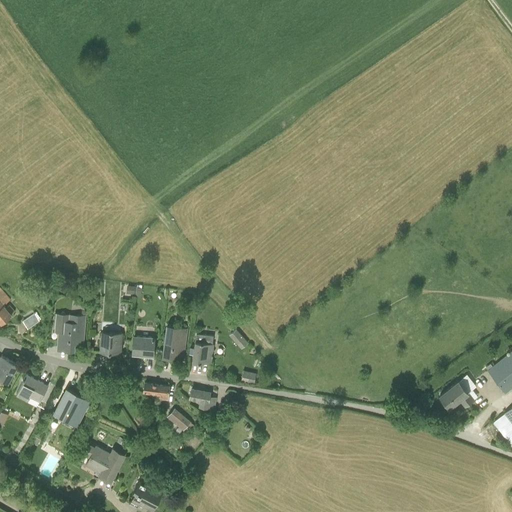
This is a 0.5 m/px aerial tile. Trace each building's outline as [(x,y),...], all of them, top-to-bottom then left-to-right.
[(6,307),(4,304),(10,299),(0,286),(0,319),(2,322),(15,310),(10,304),(6,307)] [(55,331),(59,331),(58,347),(74,348),(74,342),(83,343),(85,315),(57,312),(55,331)] [(23,320),(28,328),(38,321),(33,313),(23,320)] [(168,325),(163,355),(183,358),(187,328),(168,325)] [(241,347),(248,342),(236,328),(230,334),(241,347)] [(120,352),(121,332),(102,331),(101,351),(120,352)] [(211,361),(213,342),(212,342),(213,335),(196,333),(194,347),(194,352),(193,360),(201,361),(201,360),(211,361)] [(153,354),(154,337),(134,335),(133,353),(153,354)] [(511,350),(488,369),(506,392),(511,387),(511,350)] [(0,376),(8,381),(18,364),(2,354),(0,357),(0,376)] [(243,370),(242,378),(254,381),(256,373),(243,370)] [(40,399),(48,385),(26,373),(18,387),(19,387),(16,392),(28,398),(31,394),(40,399)] [(465,405),(473,399),(458,380),(440,394),(450,406),(460,398),(465,405)] [(168,398),(169,385),(145,382),(144,391),(163,393),(163,397),(168,398)] [(54,412),(67,419),(77,424),(79,418),(89,401),(67,388),(54,412)] [(211,392),(191,388),(189,399),(192,400),(192,398),(200,399),(199,406),(214,409),(216,396),(210,395),(211,392)] [(50,405),(54,407),(58,398),(54,396),(50,405)] [(511,405),(504,412),(505,413),(494,421),(511,444),(511,405)] [(194,425),(190,421),(175,408),(168,415),(188,432),(194,425)] [(0,425),(4,427),(10,414),(3,410),(0,414),(0,425)] [(203,422),(210,427),(214,422),(207,417),(203,422)] [(221,431),(216,436),(219,439),(224,434),(221,431)] [(91,455),(87,462),(97,468),(97,466),(102,469),(100,473),(111,479),(124,454),(114,448),(111,454),(96,446),(95,447),(88,443),(83,451),(91,455)] [(140,509),(146,511),(151,511),(162,494),(149,486),(150,484),(140,479),(134,489),(136,490),(129,503),(131,500),(141,506),(140,509)]
